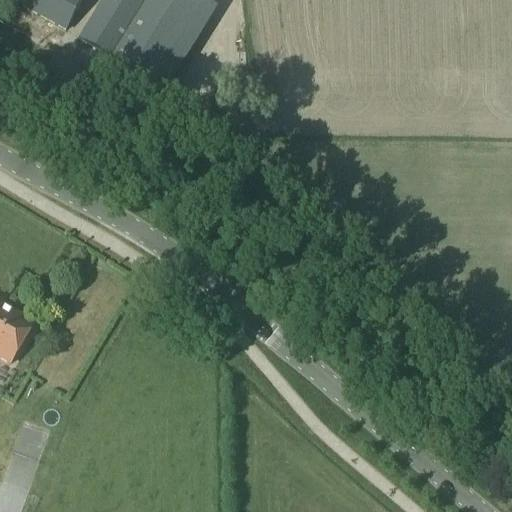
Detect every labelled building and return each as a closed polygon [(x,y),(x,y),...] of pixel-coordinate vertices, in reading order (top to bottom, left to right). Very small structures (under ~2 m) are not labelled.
[(3,0),(65,34),(84,0),(3,0)] [(103,0),(78,44),(154,88),(203,5),(195,0),(103,0)] [(468,108),(466,150),(488,151),(490,109),(468,108)] [(511,277),(485,268),(462,338),(511,354),(511,277)] [(20,269),(11,280),(22,290),(31,278),(20,269)] [(33,329),(0,308),(0,364),(9,369),(33,329)]
